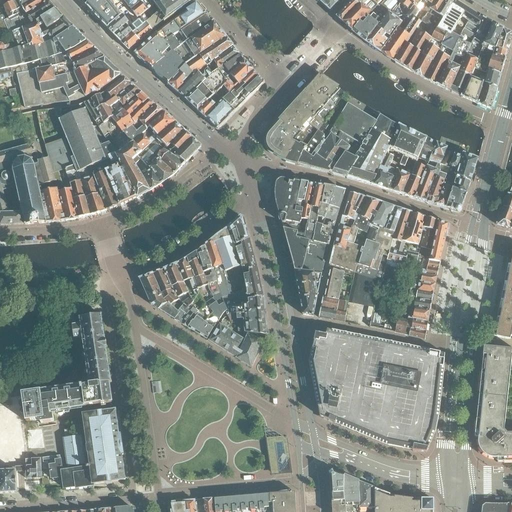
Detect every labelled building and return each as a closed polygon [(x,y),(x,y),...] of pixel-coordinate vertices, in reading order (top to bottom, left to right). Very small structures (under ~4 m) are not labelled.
[(22,18),(48,1),(47,0),(34,0),(22,8),(17,11),(11,14),(12,17),(20,14),(22,18)] [(16,0),(13,2),(17,11),(22,8),(34,0),(16,0)] [(92,0),(85,6),(98,19),(108,29),(143,1),(141,0),(92,0)] [(161,0),(154,6),(153,6),(148,9),(144,12),(156,28),(164,22),(176,13),(185,6),(193,0),(192,0),(161,0)] [(332,9),(340,0),(321,0),(320,1),(330,11),(332,9)] [(364,3),(361,0),(355,0),(343,13),(343,12),(339,16),(339,19),(343,23),(343,22),(344,24),(364,3)] [(400,9),(404,2),(405,0),(404,0),(361,0),(364,3),(344,24),(353,31),(357,35),(376,15),(385,22),(390,15),(393,17),(395,16),(394,15),(399,8),(400,9)] [(410,15),(414,8),(413,7),(415,4),(409,0),(408,0),(406,4),(405,3),(404,2),(400,9),(402,10),(397,18),(395,16),(393,17),(390,15),(385,22),(367,42),(381,53),(407,17),(409,18),(411,16),(410,15)] [(422,8),(427,0),(417,0),(415,4),(413,7),(414,8),(419,12),(422,8)] [(433,6),(436,0),(427,0),(422,8),(425,11),(429,5),(432,7),(433,6)] [(429,5),(425,11),(428,13),(424,19),(432,24),(438,15),(447,0),(436,0),(433,6),(432,7),(429,5)] [(454,0),(443,18),(437,29),(448,35),(445,40),(457,47),(456,49),(459,50),(456,56),(463,59),(462,60),(463,61),(464,61),(467,55),(468,52),(476,34),(484,18),(454,0)] [(447,0),(438,15),(443,18),(454,0),(447,0)] [(20,14),(12,17),(8,18),(8,19),(5,21),(0,9),(0,8),(0,35),(9,34),(28,28),(56,10),(48,1),(22,18),(20,14)] [(143,1),(108,29),(114,35),(127,25),(137,18),(144,12),(148,9),(144,3),(143,1)] [(17,11),(13,2),(4,7),(8,18),(12,17),(11,14),(17,11)] [(173,38),(207,14),(200,6),(196,5),(193,8),(165,28),(157,35),(135,55),(138,57),(152,70),(154,69),(173,53),(166,43),(173,38)] [(407,17),(381,53),(388,58),(418,14),(419,12),(414,8),(410,15),(411,16),(409,18),(407,17)] [(418,14),(388,58),(396,62),(407,44),(421,21),(422,22),(424,18),(424,19),(428,13),(425,11),(422,8),(419,12),(418,14)] [(67,32),(73,27),(56,10),(28,28),(9,34),(14,44),(16,50),(32,45),(33,49),(44,45),(44,44),(42,39),(44,38),(44,39),(48,36),(51,42),(52,42),(67,32)] [(144,12),(137,18),(141,22),(142,24),(141,25),(142,26),(141,27),(142,28),(146,25),(152,31),(156,28),(144,12)] [(216,25),(207,14),(173,38),(166,43),(173,53),(216,25)] [(367,42),(385,22),(376,15),(357,35),(367,42)] [(412,47),(407,44),(396,62),(412,72),(431,40),(442,46),(445,40),(448,35),(437,29),(443,18),(438,15),(432,24),(424,19),(424,18),(422,22),(433,29),(434,27),(436,29),(432,38),(419,30),(412,43),(414,44),(412,47)] [(487,39),(494,24),(484,18),(476,34),(487,39)] [(127,25),(114,35),(115,36),(122,43),(135,34),(138,31),(142,28),(141,27),(142,26),(141,25),(142,24),(141,22),(136,26),(130,28),(127,25)] [(479,57),(478,61),(462,98),(477,104),(484,84),(489,71),(494,55),(497,48),(503,30),(494,24),(487,39),(476,34),(468,52),(479,57)] [(142,28),(138,31),(144,38),(152,31),(146,25),(142,28)] [(198,61),(200,59),(227,39),(216,25),(173,53),(154,69),(152,70),(168,84),(187,69),(190,66),(197,60),(198,61)] [(0,71),(44,61),(52,59),(58,57),(62,55),(67,53),(72,51),(81,45),(86,41),(73,27),(67,32),(52,42),(51,42),(44,44),(44,45),(33,49),(32,45),(16,50),(7,52),(0,54),(0,71)] [(503,30),(497,48),(508,52),(511,37),(511,34),(503,30)] [(138,31),(135,34),(141,42),(144,38),(138,31)] [(135,34),(122,43),(129,51),(141,42),(135,34)] [(227,39),(200,59),(208,68),(223,56),(234,48),(227,39)] [(424,79),(442,46),(431,40),(412,72),(424,79)] [(454,53),(437,86),(450,92),(461,68),(460,67),(453,63),(456,57),(462,60),(463,59),(456,56),(459,50),(456,49),(457,47),(445,40),(442,46),(454,53)] [(87,42),(86,41),(81,45),(72,51),(67,53),(62,55),(58,57),(52,59),(44,61),(0,71),(0,81),(3,81),(3,79),(13,77),(12,74),(21,68),(22,73),(50,67),(67,64),(67,65),(82,58),(81,57),(95,49),(87,42)] [(14,44),(5,46),(3,43),(0,43),(0,54),(7,52),(16,50),(14,44)] [(454,53),(442,46),(424,79),(437,86),(454,53)] [(223,56),(208,68),(214,76),(220,72),(241,56),(235,49),(234,48),(223,56)] [(497,48),(494,55),(506,59),(508,52),(497,48)] [(67,64),(50,67),(57,78),(76,72),(77,73),(104,59),(95,49),(81,57),(82,58),(67,65),(67,64)] [(478,61),(467,55),(464,61),(463,61),(460,67),(461,68),(450,92),(462,98),(478,61)] [(506,59),(494,55),(489,71),(501,75),(506,59)] [(241,56),(220,72),(226,79),(246,63),(241,56)] [(50,67),(22,73),(17,74),(24,102),(24,107),(25,108),(70,102),(86,97),(99,91),(121,76),(106,60),(104,59),(77,73),(76,72),(57,78),(50,67)] [(208,68),(200,59),(198,61),(197,60),(190,66),(192,68),(189,71),(193,76),(208,68)] [(246,62),(246,63),(226,79),(225,86),(231,93),(246,78),(253,71),(253,70),(246,62)] [(208,68),(193,76),(175,90),(186,100),(205,84),(214,76),(208,68)] [(175,90),(193,76),(189,71),(187,69),(168,84),(175,90)] [(258,77),(253,71),(246,78),(231,93),(225,86),(215,95),(220,100),(221,98),(231,108),(239,100),(237,99),(247,89),(247,88),(258,77)] [(498,89),(501,75),(489,71),(484,84),(498,89)] [(220,72),(214,76),(205,84),(215,95),(225,86),(226,79),(220,72)] [(346,93),(321,76),(320,78),(313,84),(337,106),(346,93)] [(236,113),(263,86),(265,84),(264,83),(259,78),(258,77),(247,88),(247,89),(237,99),(239,100),(231,108),(236,113)] [(107,106),(132,86),(125,79),(124,78),(101,95),(92,100),(98,110),(107,106)] [(215,95),(205,84),(186,100),(198,111),(215,95)] [(337,106),(313,84),(306,92),(330,114),(337,106)] [(492,110),(498,89),(484,84),(477,104),(492,110)] [(98,110),(92,100),(85,103),(99,127),(110,118),(113,118),(126,108),(143,95),(132,86),(107,106),(98,110)] [(330,114),(306,92),(298,100),(324,123),(325,122),(330,114)] [(150,101),(143,95),(126,108),(113,118),(110,118),(99,127),(105,136),(109,133),(117,128),(116,126),(130,116),(133,116),(150,101)] [(215,95),(198,111),(205,118),(215,109),(216,106),(217,103),(220,100),(215,95)] [(221,98),(220,100),(217,103),(216,106),(215,109),(205,118),(208,120),(218,129),(219,129),(236,113),(231,108),(221,98)] [(298,100),(291,108),(317,132),(324,123),(298,100)] [(156,106),(150,101),(133,116),(130,116),(116,126),(117,128),(109,133),(110,134),(114,140),(115,140),(117,139),(121,136),(121,135),(124,133),(124,132),(133,127),(156,106)] [(361,155),(378,122),(348,104),(333,128),(333,127),(329,132),(325,129),(329,125),(325,122),(324,123),(317,132),(311,141),(303,152),(298,164),(307,166),(325,171),(333,173),(334,173),(346,153),(347,154),(350,148),(358,152),(357,153),(361,155)] [(156,107),(156,106),(133,127),(124,132),(124,133),(131,143),(132,143),(133,143),(134,142),(148,132),(148,131),(165,114),(156,107)] [(59,119),(74,156),(71,158),(76,168),(78,173),(90,167),(101,163),(107,160),(100,145),(85,108),(59,119)] [(283,117),(305,136),(311,141),(317,132),(291,108),(283,117)] [(142,152),(175,123),(166,115),(165,114),(148,131),(148,132),(134,142),(142,152)] [(361,155),(349,178),(373,185),(387,154),(388,151),(399,126),(381,115),(378,122),(361,155)] [(283,117),(276,125),(286,134),(287,135),(297,141),(300,143),(305,136),(283,117)] [(175,123),(142,152),(138,156),(148,165),(158,156),(165,149),(185,132),(175,123)] [(286,134),(276,125),(269,133),(266,137),(265,141),(266,147),(269,151),(272,154),(275,156),(287,135),(286,134)] [(417,162),(427,139),(413,132),(399,126),(388,151),(404,157),(400,165),(405,167),(409,158),(417,162)] [(176,157),(192,139),(185,132),(165,149),(176,157)] [(297,141),(287,135),(275,156),(283,159),(286,160),(297,141)] [(297,141),(286,160),(286,161),(293,163),(298,164),(303,152),(311,141),(305,136),(300,143),(297,141)] [(415,199),(438,143),(428,138),(418,162),(417,162),(412,176),(404,195),(415,199)] [(201,148),(192,139),(176,157),(185,164),(193,156),(201,148)] [(120,150),(115,140),(114,140),(110,141),(115,154),(120,150)] [(76,168),(71,158),(66,141),(46,147),(49,158),(53,172),(61,190),(66,221),(79,219),(73,189),(71,184),(69,179),(66,171),(76,168)] [(115,154),(110,141),(100,145),(107,160),(116,156),(115,154)] [(133,161),(138,156),(142,152),(134,142),(133,143),(132,143),(131,143),(120,150),(115,154),(116,156),(129,183),(137,199),(151,191),(133,161)] [(52,223),(62,222),(66,221),(61,190),(53,172),(49,158),(39,160),(34,143),(0,152),(0,222),(1,225),(10,225),(14,225),(23,225),(23,224),(25,224),(26,225),(32,225),(33,225),(34,224),(38,223),(39,224),(40,224),(48,223),(52,223)] [(437,180),(443,165),(441,164),(446,151),(447,148),(439,144),(438,143),(415,199),(417,200),(426,202),(429,203),(431,197),(430,196),(436,180),(437,180)] [(165,149),(158,156),(175,175),(181,168),(185,164),(176,157),(165,149)] [(451,168),(456,156),(456,154),(446,151),(441,164),(443,165),(451,168)] [(349,178),(361,155),(357,153),(355,158),(347,154),(346,153),(334,173),(349,178)] [(389,190),(398,170),(397,169),(396,170),(392,168),(390,168),(394,157),(387,154),(373,185),(389,190)] [(475,168),(477,162),(478,160),(478,159),(464,154),(463,158),(456,156),(451,168),(456,169),(455,171),(460,172),(459,175),(458,178),(463,179),(471,182),(474,173),(475,168)] [(116,156),(107,160),(101,163),(105,172),(105,173),(121,206),(137,199),(129,183),(116,156)] [(163,183),(148,165),(138,156),(133,161),(151,191),(162,184),(163,183)] [(158,156),(148,165),(163,183),(175,175),(158,156)] [(105,173),(105,172),(101,163),(90,167),(94,177),(107,211),(121,206),(105,173)] [(447,183),(451,172),(450,171),(451,168),(443,165),(437,180),(436,180),(430,196),(431,197),(429,203),(437,205),(438,206),(447,183)] [(81,181),(78,173),(76,168),(66,171),(69,179),(76,177),(78,182),(71,184),(73,189),(79,219),(90,216),(82,182),(81,181)] [(404,195),(412,176),(410,175),(398,170),(389,190),(404,195)] [(468,192),(471,182),(463,179),(458,178),(459,175),(451,172),(447,183),(455,185),(454,190),(467,194),(468,192)] [(107,211),(94,177),(81,181),(82,182),(90,216),(107,211)] [(294,181),(294,184),(291,184),(291,182),(289,182),(289,183),(288,183),(287,183),(285,180),(281,179),(278,181),(277,182),(276,185),(275,191),(275,196),(276,200),(276,204),(276,205),(280,218),(282,224),(282,223),(285,222),(299,225),(300,225),(301,220),(302,220),(304,209),(296,207),(298,201),(299,194),(302,182),(294,181)] [(299,194),(298,201),(305,202),(308,183),(302,182),(299,194)] [(305,202),(304,209),(302,220),(308,221),(312,201),(313,201),(316,185),(308,183),(305,202)] [(454,190),(455,185),(447,183),(438,206),(447,209),(454,190)] [(308,221),(307,225),(305,232),(315,234),(318,223),(317,223),(318,217),(319,218),(321,209),(320,208),(324,194),(323,193),(325,187),(316,185),(313,201),(312,201),(308,221)] [(335,189),(325,187),(323,193),(324,194),(320,208),(321,209),(319,218),(326,219),(329,204),(331,204),(335,189)] [(326,219),(324,225),(322,235),(331,237),(332,232),(337,217),(341,203),(344,194),(343,191),(335,189),(331,204),(329,204),(326,219)] [(467,194),(454,190),(447,209),(458,212),(461,211),(464,203),(467,194)] [(355,228),(356,228),(360,218),(355,217),(358,208),(356,208),(359,196),(350,194),(339,226),(340,226),(340,227),(354,232),(355,228)] [(367,199),(359,196),(356,208),(358,208),(355,217),(360,218),(360,217),(363,210),(367,199)] [(511,197),(508,196),(503,208),(504,208),(497,225),(509,229),(511,221),(511,197)] [(367,199),(363,210),(360,217),(375,223),(382,204),(367,199)] [(382,204),(375,223),(374,225),(388,230),(395,208),(382,204)] [(374,225),(355,273),(373,279),(380,281),(382,282),(386,266),(394,240),(403,211),(395,208),(388,230),(374,225)] [(403,211),(394,240),(401,242),(401,240),(403,236),(405,237),(413,213),(403,211)] [(426,218),(413,213),(405,237),(403,236),(401,240),(405,242),(419,246),(423,231),(422,231),(426,218)] [(243,218),(241,217),(232,225),(228,228),(234,246),(249,240),(244,219),(243,218)] [(374,225),(375,223),(360,217),(360,218),(356,228),(355,228),(354,232),(348,255),(334,250),(331,262),(330,265),(329,268),(331,268),(345,273),(354,276),(355,273),(374,225)] [(422,231),(423,231),(426,232),(425,235),(423,237),(421,248),(426,249),(423,259),(430,260),(438,222),(426,218),(422,231)] [(430,260),(441,262),(447,232),(448,225),(438,222),(430,260)] [(318,223),(315,234),(314,241),(329,245),(331,237),(322,235),(324,225),(318,223)] [(338,234),(334,250),(348,255),(354,232),(340,227),(338,234)] [(234,246),(228,228),(227,229),(223,233),(223,232),(221,233),(213,240),(212,241),(207,245),(206,245),(207,245),(213,266),(219,286),(219,285),(223,297),(233,294),(226,272),(237,268),(238,267),(239,267),(241,272),(244,290),(244,291),(247,290),(246,287),(244,272),(242,267),(239,259),(234,246)] [(298,232),(284,228),(284,229),(285,235),(293,266),(294,267),(295,270),(322,273),(328,249),(329,245),(314,241),(315,234),(305,232),(305,234),(297,233),(298,232)] [(254,255),(249,240),(234,246),(239,259),(254,255)] [(394,240),(386,266),(402,270),(404,265),(406,266),(417,263),(418,258),(420,250),(415,248),(412,249),(412,252),(407,251),(407,248),(406,246),(404,245),(405,242),(401,240),(401,242),(394,240)] [(213,266),(207,245),(197,253),(204,272),(211,270),(212,273),(210,274),(210,275),(211,276),(206,277),(208,285),(208,289),(214,297),(213,298),(214,300),(223,299),(223,297),(219,285),(219,286),(213,266)] [(204,272),(197,253),(186,259),(198,289),(208,285),(206,277),(205,277),(204,272)] [(254,255),(239,259),(242,267),(244,272),(257,269),(254,255)] [(439,269),(441,262),(430,260),(423,259),(418,258),(417,263),(427,265),(426,267),(439,269)] [(198,289),(186,259),(177,265),(184,282),(189,280),(193,291),(198,289)] [(511,261),(511,262),(509,262),(506,274),(509,275),(508,282),(505,282),(503,292),(506,293),(504,301),(501,301),(499,310),(502,311),(500,319),(497,319),(495,328),(498,329),(496,337),(511,340),(511,338),(511,337),(511,261)] [(437,277),(439,269),(426,267),(427,265),(417,263),(415,267),(420,269),(422,270),(427,271),(426,275),(437,277)] [(184,282),(177,265),(165,270),(173,293),(175,297),(177,296),(179,297),(189,293),(189,292),(184,282)] [(345,273),(331,268),(329,278),(343,282),(345,273)] [(260,284),(257,269),(244,272),(246,287),(260,284)] [(175,297),(173,293),(165,270),(153,275),(159,292),(162,299),(163,301),(166,303),(167,302),(171,305),(174,303),(180,299),(179,297),(177,296),(175,297)] [(320,281),(322,273),(295,270),(295,271),(298,285),(320,281)] [(427,271),(422,270),(421,274),(422,275),(421,281),(436,284),(437,277),(426,275),(427,271)] [(375,308),(380,288),(380,286),(379,286),(380,281),(373,279),(355,273),(354,276),(353,281),(352,284),(352,287),(351,290),(351,293),(350,296),(349,302),(372,307),(375,308)] [(153,275),(153,274),(140,279),(151,305),(158,309),(166,303),(163,301),(162,299),(159,292),(153,275)] [(343,282),(329,278),(327,287),(341,291),(343,282)] [(412,279),(411,289),(434,293),(436,284),(421,281),(412,279)] [(190,310),(180,323),(189,328),(193,321),(194,321),(205,303),(213,298),(214,297),(208,289),(208,285),(198,289),(193,291),(189,280),(184,282),(189,292),(189,293),(191,298),(193,301),(188,307),(190,310)] [(320,281),(298,285),(300,298),(317,295),(320,281)] [(263,298),(260,284),(246,287),(247,290),(244,291),(244,290),(233,294),(223,297),(223,299),(225,304),(226,307),(249,305),(249,301),(263,298)] [(341,291),(327,287),(325,297),(339,300),(341,291)] [(432,301),(434,293),(411,289),(409,298),(417,298),(416,299),(432,301)] [(191,298),(189,293),(179,297),(180,299),(183,303),(191,298)] [(313,316),(317,295),(300,298),(303,315),(313,316)] [(323,297),(321,307),(337,310),(339,300),(325,297),(323,297)] [(188,307),(193,301),(191,298),(183,303),(188,307)] [(265,310),(263,298),(249,301),(249,305),(226,307),(228,311),(226,312),(228,316),(251,314),(251,312),(265,310)] [(430,311),(432,301),(416,299),(417,298),(409,298),(408,307),(410,307),(430,311)] [(347,312),(349,302),(344,301),(339,300),(337,310),(347,312)] [(171,305),(167,302),(166,303),(158,309),(175,319),(179,312),(180,311),(179,310),(178,311),(171,305)] [(217,302),(209,307),(213,312),(214,313),(213,315),(221,320),(223,315),(226,312),(228,311),(226,307),(225,304),(220,307),(217,302)] [(174,303),(171,305),(178,311),(179,310),(182,308),(174,303)] [(190,310),(188,307),(183,303),(184,305),(182,308),(179,310),(180,311),(179,312),(175,319),(180,323),(190,310)] [(212,314),(213,312),(209,307),(205,303),(194,321),(193,321),(189,328),(193,330),(198,334),(207,319),(212,314)] [(337,310),(321,307),(319,318),(335,321),(337,310)] [(430,311),(410,307),(408,316),(415,318),(414,319),(428,321),(430,311)] [(266,323),(265,310),(251,312),(251,314),(228,316),(231,324),(238,324),(238,323),(245,323),(266,323)] [(337,310),(335,321),(345,323),(347,312),(337,310)] [(213,315),(212,314),(207,319),(198,334),(207,340),(220,320),(213,315)] [(40,391),(22,394),(22,396),(23,401),(23,402),(25,414),(25,415),(26,422),(38,421),(38,420),(40,420),(41,424),(54,422),(54,421),(54,416),(53,411),(57,411),(58,411),(70,409),(71,409),(112,403),(112,402),(111,393),(109,384),(111,383),(112,383),(111,377),(112,377),(111,375),(111,376),(110,371),(111,371),(111,370),(110,370),(109,365),(110,365),(110,364),(109,364),(108,359),(109,359),(109,358),(108,358),(108,354),(108,353),(108,352),(107,352),(107,348),(107,341),(106,341),(102,315),(100,316),(81,318),(80,318),(81,325),(72,326),(74,339),(81,338),(81,340),(83,340),(84,344),(83,344),(83,345),(84,345),(85,350),(84,350),(84,351),(85,351),(85,355),(85,357),(86,357),(86,361),(86,363),(87,363),(87,367),(87,369),(88,373),(88,374),(88,379),(89,380),(89,385),(83,386),(80,386),(81,387),(41,392),(41,391),(40,391)] [(408,316),(408,320),(406,328),(412,329),(412,328),(427,331),(428,321),(414,319),(415,318),(408,316)] [(397,318),(396,326),(395,333),(405,335),(406,328),(408,320),(397,318)] [(379,329),(381,323),(371,321),(370,327),(379,329)] [(267,336),(266,323),(245,323),(238,323),(238,324),(238,328),(238,332),(245,332),(245,333),(265,337),(267,336)] [(244,339),(232,331),(220,324),(210,341),(217,346),(219,348),(234,357),(236,358),(240,350),(237,349),(244,339)] [(395,333),(396,326),(385,324),(383,330),(395,333)] [(427,332),(427,331),(412,328),(412,329),(406,328),(405,335),(425,340),(427,331),(427,332)] [(360,342),(316,333),(313,349),(318,350),(317,354),(315,362),(325,413),(330,415),(338,419),(342,421),(342,424),(341,424),(340,426),(343,427),(388,446),(413,451),(421,452),(430,431),(428,430),(431,416),(433,417),(440,359),(360,342)] [(248,334),(240,350),(236,358),(252,368),(259,353),(264,341),(248,334)] [(511,462),(511,434),(507,434),(504,431),(511,357),(511,350),(484,347),(475,438),(479,438),(478,440),(478,442),(478,443),(478,445),(479,446),(479,448),(480,449),(480,450),(481,451),(482,453),(483,454),(484,455),(485,456),(486,456),(487,457),(488,458),(490,458),(491,459),(493,459),(494,459),(495,459),(498,459),(498,463),(511,462)] [(153,387),(153,392),(162,392),(161,382),(153,383),(153,387)] [(117,422),(116,411),(116,410),(83,415),(87,447),(82,447),(81,437),(74,438),(72,429),(65,430),(66,439),(65,440),(68,466),(85,464),(84,454),(89,453),(91,466),(87,466),(87,468),(66,471),(65,468),(62,469),(63,477),(65,489),(77,487),(77,488),(94,486),(94,485),(112,482),(111,482),(124,480),(126,480),(126,478),(125,478),(124,467),(124,466),(123,466),(122,455),(124,455),(123,453),(120,436),(121,436),(121,435),(119,435),(118,424),(118,422),(117,422)] [(287,439),(271,441),(276,475),(293,474),(287,439)] [(41,459),(26,459),(27,478),(42,478),(41,467),(41,459)] [(63,477),(62,469),(61,460),(56,461),(56,465),(48,466),(49,472),(51,471),(52,479),(54,481),(58,480),(59,478),(63,477)] [(0,493),(17,493),(16,468),(10,468),(10,471),(0,471),(0,493)] [(346,501),(344,476),(333,472),(330,474),(332,502),(346,501)] [(359,503),(358,482),(359,481),(345,475),(345,476),(344,476),(346,501),(346,510),(353,509),(353,503),(359,503)] [(375,508),(373,488),(359,481),(358,482),(359,503),(359,508),(375,508)] [(433,511),(434,502),(434,500),(422,500),(422,502),(413,502),(413,500),(413,499),(395,497),(375,489),(373,489),(374,488),(373,488),(375,508),(375,511),(433,511)] [(296,511),(295,500),(295,493),(290,493),(289,491),(284,492),(279,493),(279,494),(275,494),(270,494),(271,511),(296,511)] [(271,511),(270,494),(258,495),(223,499),(212,500),(213,511),(271,511)] [(204,511),(203,500),(193,501),(185,502),(172,503),(171,503),(170,505),(171,511),(204,511)] [(213,511),(212,500),(203,500),(204,511),(213,511)] [(346,511),(346,510),(346,501),(332,502),(332,511),(346,511)]
